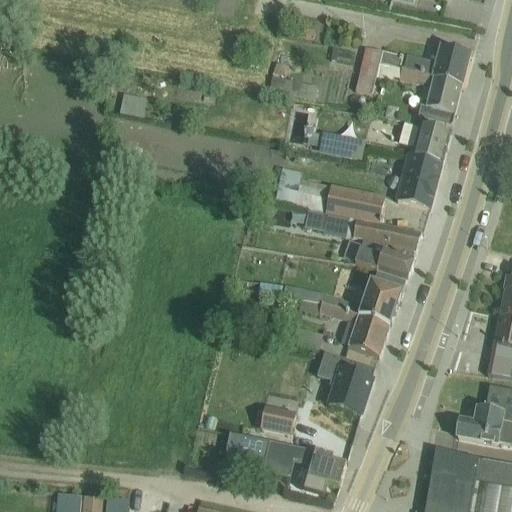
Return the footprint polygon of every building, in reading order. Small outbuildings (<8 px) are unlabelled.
[(407,59),(404,73),(463,90),(471,58),(440,50),(435,66),(407,59)] [(366,52),(355,95),(372,99),(377,79),(380,67),(401,72),(404,61),(366,52)] [(380,67),(377,79),(392,83),(393,80),(400,82),(399,84),(417,89),(418,87),(424,89),(421,103),(428,105),(426,112),(422,111),(419,121),(453,129),(463,90),(404,73),(401,72),(380,67)] [(273,80),(270,94),(316,103),(318,90),(301,87),(302,85),(273,80)] [(123,96),(120,116),(125,117),(142,121),(145,101),(123,96)] [(421,129),(413,161),(443,169),(451,137),(421,129)] [(323,138),(319,156),(363,165),(366,146),(323,138)] [(407,159),(395,205),(430,215),(443,169),(413,161),(407,159)] [(283,173),(275,209),(309,215),(326,219),(331,190),(301,184),(302,178),(283,173)] [(331,190),(326,219),(383,230),(385,225),(381,224),(385,205),(383,201),(331,190)] [(309,215),(306,231),(325,235),(324,238),(364,245),(362,249),(357,265),(356,268),(406,285),(408,279),(412,277),(414,270),(412,267),(422,238),(383,230),(326,219),(309,215)] [(349,244),(344,260),(357,265),(362,249),(349,244)] [(377,276),(374,286),(403,295),(406,285),(377,276)] [(503,307),(500,319),(511,321),(511,280),(507,279),(507,280),(503,294),(505,294),(503,307)] [(285,290),(283,300),(301,303),(322,307),(391,331),(403,295),(374,286),(371,285),(362,312),(326,298),(285,290)] [(301,303),(299,314),(319,319),(319,317),(348,326),(342,347),(349,349),(348,352),(380,362),(391,331),(322,307),(301,303)] [(511,321),(500,319),(488,379),(511,381),(511,321)] [(298,333),(295,349),(320,354),(322,339),(298,333)] [(324,357),(318,379),(335,384),(342,363),(324,357)] [(335,384),(327,409),(361,420),(373,383),(376,374),(342,363),(335,384)] [(461,424),(457,442),(499,450),(500,446),(511,448),(511,394),(490,391),(486,414),(477,413),(475,427),(461,424)] [(266,410),(261,434),(292,440),(296,417),(266,410)] [(218,435),(216,443),(227,446),(224,465),(263,474),(262,477),(291,483),(294,468),(312,471),(309,483),(305,496),(324,501),(328,489),(340,492),(347,469),(333,465),(334,461),(218,435)] [(511,467),(436,453),(425,511),(469,511),(475,485),(488,487),(511,491),(511,467)] [(511,511),(511,491),(488,487),(483,511),(511,511)] [(84,499),(83,511),(102,511),(103,501),(84,499)] [(163,511),(164,504),(147,503),(146,511),(163,511)]
